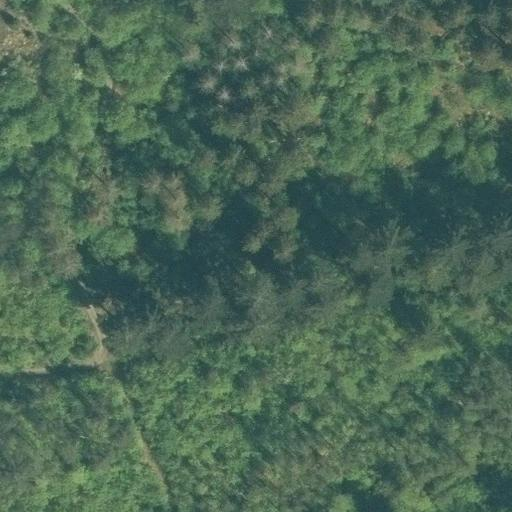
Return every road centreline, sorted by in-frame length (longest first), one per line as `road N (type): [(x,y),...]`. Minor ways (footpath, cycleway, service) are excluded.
road 1 (track): [(511,271),(107,363)]
road 2 (track): [(57,0),(101,41),(108,59),(107,88),(69,204),(80,287),(107,363)]
road 3 (track): [(107,363),(167,511)]
